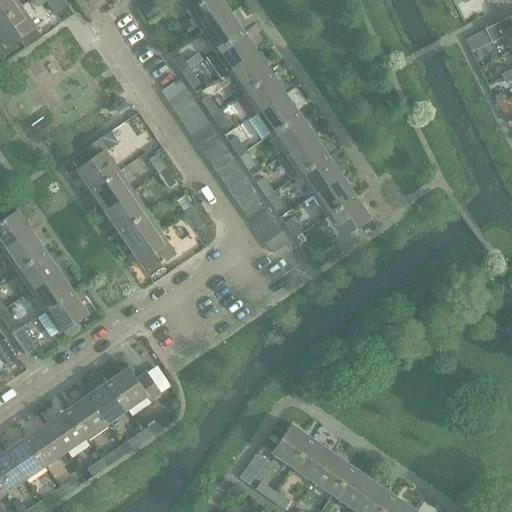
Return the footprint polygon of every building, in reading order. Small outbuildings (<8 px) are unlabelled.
[(0,0),(0,19),(20,6),(21,6),(28,0),(18,0),(17,1),(16,0),(0,0)] [(67,5),(64,0),(44,0),(54,14),(67,5)] [(151,0),(150,0),(140,7),(149,20),(160,13),(151,0)] [(188,11),(202,30),(230,11),(222,0),(180,0),(175,4),(183,15),(188,11)] [(0,36),(7,47),(18,39),(24,48),(41,37),(35,27),(21,6),(20,6),(0,19),(0,36)] [(202,30),(216,52),(245,33),(230,11),(202,30)] [(511,51),(511,50),(511,15),(485,30),(491,42),(495,41),(504,36),(511,51)] [(216,52),(230,72),(258,53),(245,33),(216,52)] [(230,72),(244,92),(272,73),(258,53),(230,72)] [(174,60),(183,74),(191,69),(181,55),(174,60)] [(200,83),(191,69),(183,74),(193,88),(200,83)] [(504,82),(511,78),(511,74),(510,70),(500,75),(504,82)] [(244,92),(258,113),(286,94),(272,73),(244,92)] [(161,91),(167,100),(184,88),(178,79),(161,91)] [(184,88),(167,100),(173,109),(191,97),(184,88)] [(258,113),(272,134),(300,114),(286,94),(258,113)] [(202,101),(211,114),(218,109),(209,96),(202,101)] [(191,97),(173,109),(179,118),(196,106),(191,97)] [(196,106),(179,118),(185,126),(202,115),(196,106)] [(228,124),(218,109),(211,114),(221,129),(228,124)] [(272,134),(286,154),(314,135),(300,114),(272,134)] [(202,115),(185,126),(191,135),(209,124),(202,115)] [(209,124),(191,135),(198,145),(215,133),(209,124)] [(76,170),(90,191),(118,170),(105,151),(118,142),(111,132),(81,152),(88,161),(76,170)] [(215,133),(198,145),(204,154),(221,142),(215,133)] [(286,154),(300,175),(328,156),(314,135),(286,154)] [(229,142),(239,156),(247,151),(237,137),(229,142)] [(221,142),(204,154),(210,163),(227,151),(221,142)] [(227,151),(210,163),(216,172),(233,160),(227,151)] [(256,165),(247,151),(239,156),(249,170),(256,165)] [(148,160),(158,175),(166,170),(156,155),(148,160)] [(300,175),(313,194),(342,175),(328,156),(300,175)] [(233,160),(216,172),(222,181),(239,169),(233,160)] [(239,169),(222,181),(228,190),(246,178),(239,169)] [(176,184),(166,170),(158,175),(168,189),(176,184)] [(90,191),(104,211),(133,192),(119,171),(90,191)] [(313,194),(327,215),(356,196),(342,175),(313,194)] [(246,178),(228,190),(234,199),(252,187),(246,178)] [(258,183),(267,197),(275,192),(265,178),(258,183)] [(252,187),(234,199),(241,208),(258,196),(252,187)] [(104,211),(118,232),(147,212),(133,192),(104,211)] [(284,206),(275,192),(267,197),(277,211),(284,206)] [(176,201),(186,216),(194,211),(184,196),(176,201)] [(258,196),(241,208),(247,217),(264,205),(258,196)] [(335,238),(343,250),(365,235),(375,228),(368,217),(369,216),(356,196),(327,215),(340,234),(335,238)] [(264,205),(247,217),(253,226),(270,214),(264,205)] [(186,216),(196,230),(206,246),(213,239),(204,225),(194,211),(186,216)] [(0,223),(0,248),(2,252),(31,232),(17,212),(0,223)] [(118,232),(132,252),(133,252),(161,233),(147,212),(118,232)] [(270,214),(253,226),(259,235),(276,223),(270,214)] [(286,223),(295,237),(303,231),(294,217),(286,223)] [(276,223),(259,235),(265,244),(283,232),(276,223)] [(2,252),(16,272),(45,253),(31,232),(2,252)] [(283,232),(265,244),(271,253),(289,241),(283,232)] [(133,252),(147,273),(175,254),(161,233),(133,252)] [(16,272),(30,292),(59,272),(45,253),(16,272)] [(30,292),(44,313),(73,293),(59,272),(30,292)] [(87,314),(73,293),(44,313),(58,334),(87,314)] [(0,312),(0,317),(7,328),(15,323),(6,308),(0,312)] [(26,355),(34,349),(36,348),(23,328),(12,335),(26,355)] [(0,354),(8,367),(19,360),(5,339),(0,343),(0,354)] [(126,411),(131,416),(151,403),(150,401),(161,394),(145,372),(136,378),(129,368),(107,383),(126,411)] [(87,396),(106,425),(126,411),(107,383),(87,396)] [(66,410),(86,439),(106,425),(87,396),(66,410)] [(66,411),(46,424),(66,453),(86,439),(66,411)] [(157,423),(143,432),(148,439),(162,430),(157,423)] [(66,453),(46,424),(26,438),(46,466),(66,453)] [(271,452),(292,467),(311,439),(290,424),(283,435),(271,452)] [(274,428),(261,446),(271,452),(283,435),(274,428)] [(142,433),(122,447),(127,454),(147,440),(142,433)] [(6,452),(25,480),(46,466),(26,438),(6,452)] [(311,439),(292,467),(312,481),(331,453),(311,439)] [(122,447),(101,461),(106,468),(127,454),(122,447)] [(25,480),(6,452),(0,456),(0,487),(5,494),(25,480)] [(331,453),(312,481),(333,496),(352,468),(331,453)] [(88,470),(92,477),(106,468),(101,461),(88,470)] [(247,466),(238,479),(249,486),(258,473),(247,466)] [(352,468),(333,496),(353,510),(372,482),(352,468)] [(76,479),(61,489),(66,496),(80,486),(76,479)] [(372,482),(353,510),(356,511),(381,511),(393,496),(372,482)] [(255,490),(269,500),(274,492),(260,483),(255,490)] [(61,489),(41,503),(46,510),(66,496),(61,489)] [(269,500),(283,510),(288,502),(274,492),(269,500)] [(393,496),(381,511),(411,511),(413,510),(393,496)] [(41,503),(27,511),(42,511),(46,510),(41,503)]
